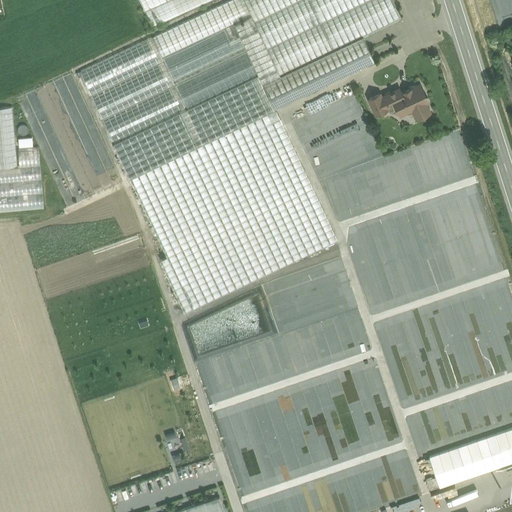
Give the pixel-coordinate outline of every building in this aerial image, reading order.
[(229,0),(78,72),(129,178),(130,178),(274,109),(274,108),(374,60),(363,36),(401,17),(393,0),(229,0)] [(139,0),(145,12),(170,0),(139,0)] [(170,0),(145,12),(152,27),(210,0),(170,0)] [(411,88),(401,92),(399,88),(381,97),(386,107),(394,103),(396,106),(395,109),(396,112),(399,113),(400,114),(412,109),(416,118),(430,112),(425,102),(427,102),(423,92),(423,89),(422,87),(420,86),(419,84),(417,85),(414,84),(412,85),(411,88)] [(380,93),(369,98),(376,114),(387,109),(381,97),(380,93)] [(0,107),(0,167),(17,166),(12,106),(0,107)] [(274,109),(130,178),(167,255),(160,259),(185,311),(337,239),(275,109),(274,109)] [(0,210),(43,207),(38,147),(18,149),(19,166),(17,166),(0,167),(0,210)] [(176,376),(169,379),(172,389),(180,386),(176,376)] [(511,427),(426,452),(435,486),(501,467),(506,484),(511,482),(511,427)] [(361,477),(347,478),(347,485),(362,485),(361,477)] [(313,483),(293,487),(297,504),(303,503),(302,498),(309,497),(310,503),(314,503),(314,498),(316,498),(313,483)] [(225,511),(220,496),(171,511),(225,511)]
